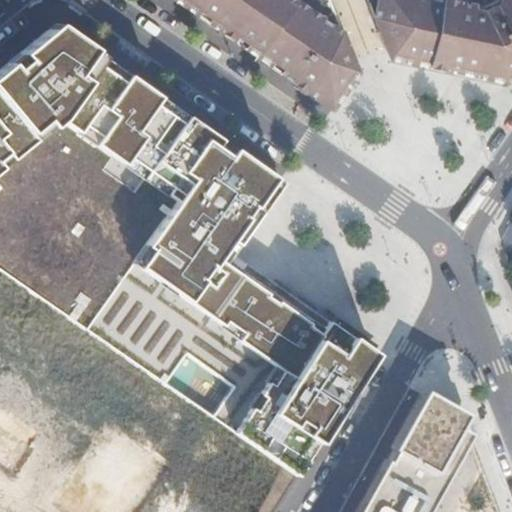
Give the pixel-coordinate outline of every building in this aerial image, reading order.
[(170,0),(186,10),(332,108),(335,104),(358,72),(329,0),(170,0)] [(511,0),(494,0),(494,1),(482,5),(459,0),(368,0),(392,59),(508,82),(511,80),(511,0)] [(211,420),(299,477),(377,356),(328,319),(318,334),(215,264),(277,180),(222,140),(141,85),(83,46),(50,25),(15,55),(4,64),(0,67),(0,166),(58,119),(170,195),(125,264),(257,351),(211,420)] [(58,119),(0,166),(0,272),(211,420),(257,351),(125,264),(170,195),(58,119)] [(268,238),(333,282),(361,240),(295,197),(268,238)] [(511,220),(503,238),(509,258),(511,252),(511,220)] [(0,364),(0,392),(8,398),(21,380),(1,364),(0,364)] [(466,415),(425,392),(358,511),(425,511),(469,433),(459,427),(466,415)] [(38,447),(0,419),(0,461),(16,472),(38,447)] [(134,511),(173,461),(110,421),(56,505),(67,511),(134,511)] [(171,511),(215,511),(186,492),(171,511)]
